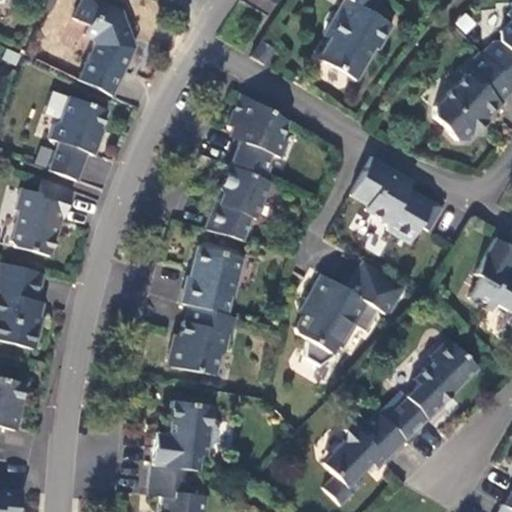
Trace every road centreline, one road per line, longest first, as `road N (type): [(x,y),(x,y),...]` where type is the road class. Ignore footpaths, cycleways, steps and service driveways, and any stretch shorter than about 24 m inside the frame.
road 1 (residential): [(59,511),(83,298),(112,202),(159,94),(199,29)]
road 2 (residential): [(199,29),(352,138),(475,196)]
